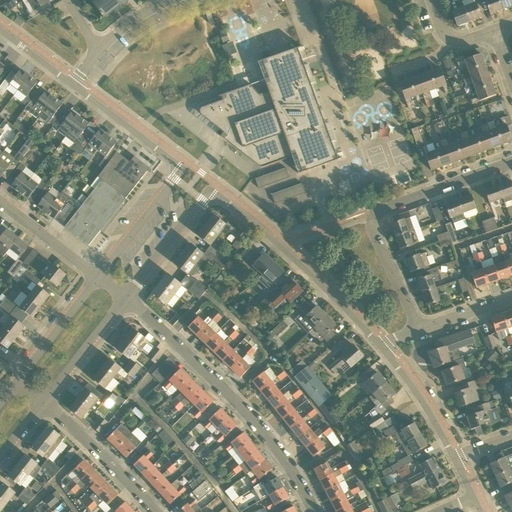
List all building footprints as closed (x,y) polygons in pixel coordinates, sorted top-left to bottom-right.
[(13,0),(5,5),(6,5),(8,9),(9,11),(17,6),(13,0)] [(28,0),(35,11),(43,5),(52,0),(51,0),(22,0),(23,1),(25,0),(28,0)] [(99,0),(95,4),(101,12),(100,13),(102,15),(103,15),(105,17),(119,6),(121,8),(127,3),(125,0),(99,0)] [(502,10),(498,0),(485,0),(491,14),(502,10)] [(511,0),(498,0),(502,10),(511,6),(511,0)] [(481,18),(476,3),(464,7),(469,22),(481,18)] [(464,7),(452,12),(458,26),(469,22),(464,7)] [(209,24),(214,22),(210,11),(205,12),(209,24)] [(21,27),(24,23),(17,18),(14,22),(21,27)] [(225,32),(220,34),(223,43),(229,41),(225,32)] [(223,44),(227,55),(236,52),(232,41),(223,44)] [(259,95),(251,85),(221,95),(223,100),(211,105),(203,108),(201,109),(200,110),(200,112),(200,114),(202,115),(224,133),(221,136),(224,139),(259,166),(260,167),(262,167),(264,167),(296,155),(302,173),(319,167),(325,165),(329,163),(328,163),(337,160),(338,160),(332,142),(335,141),(329,123),(325,124),(311,84),(314,82),(308,65),(304,66),(298,48),(297,48),(297,49),(289,52),(288,51),(282,54),(282,53),(276,56),(262,61),(269,79),(265,80),(269,92),(259,95)] [(313,49),(301,54),(305,65),(317,60),(313,49)] [(466,64),(468,71),(485,65),(481,54),(457,63),(459,67),(466,64)] [(489,75),(485,65),(468,71),(471,77),(463,80),(465,84),(489,75)] [(440,69),(430,73),(436,89),(443,87),(445,94),(449,93),(440,69)] [(14,96),(18,91),(29,76),(20,70),(16,75),(11,72),(0,86),(0,94),(2,96),(6,90),(14,96)] [(420,76),(429,100),(432,99),(429,92),(436,89),(430,73),(420,76)] [(476,91),(492,85),(489,75),(465,84),(466,87),(473,84),(476,91)] [(22,103),(26,107),(37,93),(32,90),(37,83),(29,76),(18,91),(26,97),(22,103)] [(410,80),(416,97),(422,94),(425,102),(429,100),(420,76),(410,80)] [(416,97),(410,80),(399,84),(408,108),(412,106),(409,99),(416,97)] [(478,98),(472,100),(471,100),(472,104),(496,95),(492,85),(476,91),(478,98)] [(38,119),(39,117),(54,98),(46,91),(41,97),(37,93),(26,107),(24,109),(38,119)] [(49,122),(53,126),(63,113),(58,110),(62,104),(54,98),(39,117),(48,124),(49,122)] [(57,131),(66,137),(80,118),(72,111),(68,117),(63,113),(53,126),(58,130),(57,131)] [(80,118),(66,137),(62,142),(70,149),(75,153),(89,133),(85,130),(89,124),(80,118)] [(511,141),(511,139),(507,125),(504,118),(500,119),(503,127),(496,129),(502,145),(511,141)] [(22,124),(18,130),(25,134),(29,129),(22,124)] [(502,145),(496,129),(490,131),(487,124),(484,125),(492,149),(502,145)] [(482,153),(492,149),(484,125),(480,126),(483,134),(476,136),(482,153)] [(411,130),(417,147),(424,144),(417,127),(411,130)] [(93,156),(97,151),(108,136),(100,130),(94,137),(89,133),(75,153),(77,154),(82,154),(85,150),(93,156)] [(482,153),(476,136),(470,139),(467,131),(463,132),(472,156),(482,153)] [(462,160),(472,156),(463,132),(460,134),(462,141),(456,144),(462,160)] [(97,151),(105,157),(98,166),(103,170),(117,152),(112,148),(117,143),(108,136),(97,151)] [(462,160),(456,144),(449,146),(446,138),(443,140),(451,164),(462,160)] [(29,139),(25,145),(30,149),(34,143),(29,139)] [(443,140),(439,141),(433,143),(435,151),(441,167),(451,164),(443,140)] [(441,167),(435,151),(429,153),(426,146),(422,147),(431,171),(441,167)] [(6,180),(24,157),(18,153),(14,158),(5,151),(3,153),(0,156),(0,178),(2,176),(6,180)] [(117,152),(103,170),(98,177),(102,180),(125,199),(149,169),(152,171),(152,170),(135,157),(130,163),(117,152)] [(11,187),(19,193),(30,179),(22,172),(25,168),(21,164),(10,177),(15,181),(11,187)] [(256,176),(258,185),(289,178),(287,169),(256,176)] [(39,185),(30,179),(19,193),(28,199),(32,194),(37,198),(47,184),(42,180),(39,185)] [(69,222),(64,228),(69,232),(72,234),(75,236),(78,238),(88,246),(125,199),(102,180),(78,211),(69,222)] [(498,185),(503,199),(505,203),(511,200),(511,184),(511,181),(498,185)] [(302,183),(272,193),(275,202),(306,192),(302,183)] [(60,194),(47,184),(37,198),(41,201),(37,207),(46,213),(60,194)] [(69,185),(64,191),(71,198),(77,192),(69,185)] [(503,199),(498,185),(485,190),(490,204),(503,199)] [(58,214),(69,222),(78,211),(72,206),(73,204),(69,201),(70,199),(62,192),(60,194),(46,213),(54,220),(58,214)] [(476,215),(477,213),(471,195),(458,200),(465,219),(476,215)] [(453,224),(465,219),(458,200),(445,205),(450,218),(451,218),(453,224)] [(439,207),(432,210),(436,222),(443,220),(439,207)] [(205,225),(222,239),(230,229),(226,226),(226,225),(213,215),(205,225)] [(405,220),(391,225),(395,237),(420,229),(415,216),(405,220)] [(488,220),(492,231),(498,229),(494,218),(488,220)] [(492,231),(488,220),(482,222),(486,233),(492,231)] [(458,243),(454,232),(451,223),(445,225),(448,233),(450,239),(452,244),(452,245),(458,243)] [(222,239),(205,225),(197,236),(217,251),(221,247),(218,244),(222,239)] [(424,241),(420,229),(395,237),(400,250),(414,245),(424,241)] [(0,255),(3,257),(9,249),(18,238),(7,230),(0,238),(0,255)] [(437,237),(439,243),(450,239),(448,233),(437,237)] [(240,236),(232,246),(237,250),(245,240),(240,236)] [(9,249),(20,257),(29,246),(18,238),(9,249)] [(450,239),(439,243),(441,248),(452,244),(450,239)] [(199,268),(207,257),(191,244),(183,254),(199,268)] [(488,284),(483,270),(480,262),(477,254),(476,250),(474,245),(470,246),(476,264),(474,264),(477,272),(471,274),(476,288),(488,284)] [(511,259),(510,260),(507,253),(505,245),(499,247),(510,277),(511,275),(511,259)] [(493,266),(498,281),(510,277),(499,247),(496,248),(498,256),(499,258),(497,259),(499,264),(493,266)] [(26,270),(27,270),(39,254),(33,250),(23,263),(21,266),(26,270)] [(216,257),(226,265),(230,260),(220,252),(216,257)] [(411,273),(425,268),(424,267),(429,266),(425,253),(420,254),(404,260),(406,267),(409,266),(411,273)] [(199,268),(183,254),(175,265),(191,278),(199,268)] [(249,262),(263,275),(274,263),(264,254),(260,259),(255,255),(249,262)] [(222,270),(226,265),(216,257),(212,262),(222,270)] [(23,263),(18,259),(8,273),(13,277),(15,274),(21,266),(23,263)] [(448,270),(459,266),(457,260),(446,264),(448,270)] [(283,272),(274,263),(263,275),(277,288),(283,281),(279,277),(283,272)] [(53,265),(44,276),(57,287),(66,275),(53,265)] [(21,266),(15,274),(21,279),(23,276),(37,286),(28,297),(41,307),(50,296),(45,292),(48,287),(27,270),(26,270),(21,266)] [(493,266),(483,270),(488,284),(498,281),(493,266)] [(434,282),(441,280),(437,268),(417,275),(418,280),(422,293),(436,288),(434,282)] [(182,286),(167,274),(160,284),(174,295),(179,299),(187,290),(182,286)] [(462,293),(468,291),(464,278),(458,280),(462,293)] [(203,294),(207,289),(197,281),(193,286),(203,294)] [(270,314),(276,308),(286,298),(290,303),(303,291),(294,282),(283,292),(280,289),(260,304),(270,314)] [(174,295),(160,284),(152,293),(167,305),(174,295)] [(199,300),(203,294),(193,286),(189,292),(199,300)] [(436,288),(422,293),(427,306),(441,301),(438,295),(445,292),(443,286),(436,288)] [(7,297),(3,302),(14,311),(18,306),(7,297)] [(28,297),(20,308),(32,318),(41,307),(28,297)] [(0,308),(10,316),(14,311),(3,302),(0,305),(0,308)] [(181,318),(190,309),(185,304),(176,313),(181,318)] [(301,314),(314,328),(326,316),(317,307),(313,312),(308,307),(301,314)] [(209,317),(212,321),(218,314),(215,311),(209,317)] [(511,311),(503,314),(508,329),(511,327),(511,311)] [(212,321),(216,324),(221,318),(218,314),(212,321)] [(496,333),(508,329),(503,314),(491,318),(496,333)] [(326,316),(314,328),(309,333),(314,339),(320,334),(327,342),(334,335),(330,330),(335,326),(326,316)] [(12,317),(4,328),(16,338),(25,327),(12,317)] [(197,336),(207,326),(198,317),(188,328),(197,336)] [(283,321),(272,332),(277,337),(288,326),(283,321)] [(0,342),(8,349),(16,338),(4,328),(0,325),(0,342)] [(197,336),(206,345),(216,334),(207,326),(197,336)] [(235,331),(231,327),(225,333),(230,337),(235,331)] [(125,339),(137,349),(141,352),(149,342),(133,329),(125,339)] [(470,330),(436,342),(438,349),(429,352),(435,368),(443,365),(451,363),(447,353),(475,343),(470,330)] [(239,334),(235,331),(230,337),(233,340),(239,334)] [(225,342),(216,334),(206,345),(214,353),(225,342)] [(489,350),(496,347),(492,335),(484,338),(489,350)] [(247,336),(241,342),(245,346),(251,340),(247,336)] [(157,346),(159,341),(152,338),(149,343),(157,346)] [(137,349),(125,339),(117,350),(129,359),(137,349)] [(256,344),(251,340),(245,346),(246,348),(243,350),(247,354),(253,348),(256,344)] [(223,361),(233,351),(225,342),(214,353),(223,361)] [(345,362),(351,368),(363,357),(354,346),(341,357),(330,367),(335,374),(340,369),(339,368),(345,362)] [(163,353),(156,348),(148,358),(155,363),(163,353)] [(256,351),(253,348),(247,354),(250,357),(256,351)] [(492,350),(487,355),(493,361),(498,356),(492,350)] [(223,361),(231,370),(242,359),(233,351),(223,361)] [(164,371),(173,362),(169,358),(160,366),(164,371)] [(121,368),(109,359),(101,369),(113,379),(117,373),(121,368)] [(251,368),(242,359),(231,370),(240,378),(251,368)] [(451,363),(443,365),(445,371),(442,372),(446,385),(464,379),(462,371),(467,369),(463,359),(451,363)] [(128,366),(136,373),(140,368),(132,361),(128,366)] [(294,378),(307,367),(302,361),(289,372),(294,378)] [(177,366),(173,362),(164,371),(169,375),(177,366)] [(132,377),(136,373),(128,366),(124,371),(127,374),(132,377)] [(156,379),(164,371),(160,366),(152,375),(156,379)] [(319,407),(324,403),(332,396),(307,367),(294,378),(319,407)] [(277,377),(284,372),(281,368),(274,374),(277,377)] [(105,389),(113,379),(101,369),(93,380),(105,389)] [(178,389),(189,377),(181,369),(164,386),(167,390),(173,384),(178,389)] [(160,383),(169,375),(164,371),(156,379),(160,383)] [(260,391),(272,382),(264,372),(252,382),(260,391)] [(280,381),(287,376),(284,372),(277,377),(280,381)] [(361,379),(373,394),(386,383),(378,373),(373,377),(369,373),(361,379)] [(175,408),(197,386),(189,377),(178,389),(182,393),(176,399),(175,398),(170,403),(175,408)] [(460,407),(479,401),(475,390),(479,389),(476,381),(462,386),(463,390),(455,393),(460,407)] [(268,401),(279,391),(272,382),(260,391),(268,401)] [(393,417),(384,421),(381,416),(386,410),(385,409),(393,402),(389,398),(394,393),(386,383),(373,394),(369,398),(376,406),(369,413),(372,419),(368,422),(373,430),(393,417)] [(194,405),(205,394),(197,386),(175,408),(179,411),(184,406),(185,407),(190,401),(194,405)] [(289,392),(292,396),(299,391),(296,387),(289,392)] [(99,395),(93,390),(90,393),(86,389),(82,394),(80,394),(77,398),(78,399),(89,409),(97,398),(109,407),(113,403),(104,396),(101,394),(99,395)] [(500,390),(493,392),(496,400),(503,398),(500,390)] [(117,398),(110,393),(108,391),(104,396),(113,403),(120,408),(126,401),(118,395),(117,398)] [(275,410),(287,401),(283,396),(279,391),(268,401),(275,410)] [(295,400),(302,394),(299,391),(292,396),(295,400)] [(199,410),(193,415),(197,419),(213,402),(205,394),(194,405),(199,410)] [(81,419),(89,409),(78,399),(70,410),(81,419)] [(283,420),(295,410),(287,401),(275,410),(283,420)] [(471,430),(480,427),(480,425),(490,422),(486,412),(492,410),(489,402),(476,407),(478,413),(467,417),(471,430)] [(319,407),(326,415),(330,412),(324,403),(319,407)] [(308,415),(314,410),(311,406),(305,411),(308,415)] [(137,407),(133,411),(141,419),(145,416),(137,407)] [(204,426),(207,429),(213,424),(217,429),(229,417),(221,409),(204,426)] [(291,429),(302,420),(295,410),(283,420),(291,429)] [(311,419),(317,413),(314,410),(308,415),(311,419)] [(229,417),(217,429),(222,433),(216,439),(220,442),(237,426),(229,417)] [(406,419),(405,420),(403,430),(397,433),(394,427),(397,425),(393,417),(373,430),(376,436),(383,432),(386,438),(395,434),(401,445),(402,445),(421,435),(416,426),(417,422),(406,419)] [(100,433),(108,423),(101,418),(93,428),(100,433)] [(302,420),(291,429),(298,438),(310,429),(302,420)] [(107,439),(117,449),(131,434),(121,424),(107,439)] [(323,434),(329,428),(326,425),(320,430),(319,429),(313,433),(310,429),(298,438),(306,448),(317,438),(323,434)] [(55,450),(66,436),(61,432),(59,435),(48,427),(40,437),(55,450)] [(329,428),(323,434),(326,437),(332,432),(329,428)] [(166,444),(173,440),(164,429),(158,434),(166,444)] [(238,452),(251,442),(244,433),(225,448),(228,452),(234,447),(238,452)] [(131,434),(117,449),(127,458),(141,443),(131,434)] [(189,447),(196,440),(190,434),(183,441),(189,447)] [(402,445),(408,456),(408,457),(410,456),(427,446),(421,435),(402,445)] [(43,457),(47,460),(48,459),(49,458),(55,450),(40,437),(32,448),(43,457)] [(314,457),(325,448),(317,438),(306,448),(314,457)] [(245,461),(258,451),(251,442),(238,452),(245,461)] [(357,464),(363,460),(352,443),(346,446),(352,456),(357,464)] [(201,447),(195,452),(200,457),(205,452),(201,447)] [(69,461),(77,452),(73,448),(64,456),(69,461)] [(147,460),(153,455),(149,451),(134,465),(143,475),(153,466),(147,460)] [(252,470),(265,460),(258,451),(245,461),(252,470)] [(490,465),(495,476),(510,469),(511,468),(511,455),(504,458),(502,453),(493,457),(496,462),(490,465)] [(17,466),(29,475),(37,464),(26,455),(17,466)] [(398,463),(391,467),(394,472),(401,468),(413,462),(410,456),(408,457),(408,456),(397,462),(398,463)] [(433,458),(420,465),(424,472),(408,481),(411,486),(440,470),(433,458)] [(47,460),(44,464),(57,474),(61,469),(53,463),(48,459),(47,460)] [(78,475),(73,481),(74,481),(68,487),(71,491),(93,469),(84,460),(73,471),(78,475)] [(250,480),(253,484),(272,470),(265,460),(252,470),(256,476),(250,480)] [(167,471),(173,465),(170,461),(164,467),(167,471)] [(233,470),(239,466),(236,462),(230,467),(233,470)] [(327,462),(314,469),(320,480),(347,466),(345,462),(331,469),(327,462)] [(57,474),(44,464),(40,469),(52,479),(57,474)] [(171,474),(176,469),(173,465),(167,471),(171,474)] [(21,486),(29,475),(17,466),(9,477),(21,486)] [(162,476),(153,466),(143,475),(152,485),(162,476)] [(239,466),(233,470),(236,474),(242,470),(239,466)] [(347,466),(320,480),(325,491),(338,484),(335,478),(349,470),(347,466)] [(406,466),(397,472),(401,478),(410,473),(406,466)] [(501,488),(506,485),(511,482),(511,468),(510,469),(495,476),(501,488)] [(93,469),(71,491),(74,494),(80,488),(81,489),(86,484),(91,488),(101,478),(93,469)] [(440,470),(411,486),(413,490),(429,482),(433,489),(446,482),(440,470)] [(194,491),(198,487),(206,481),(201,475),(189,486),(194,491)] [(161,494),(171,485),(162,476),(152,485),(161,494)] [(85,504),(88,508),(110,486),(101,478),(91,488),(95,492),(89,498),(90,499),(85,504)] [(259,494),(266,490),(269,496),(283,488),(277,478),(257,489),(259,494)] [(176,480),(171,485),(161,494),(170,504),(186,490),(176,480)] [(3,484),(0,488),(0,498),(6,504),(15,493),(3,484)] [(338,484),(325,491),(331,501),(344,495),(338,484)] [(118,495),(110,486),(88,508),(91,511),(97,505),(98,506),(103,501),(108,506),(118,495)] [(231,487),(226,490),(236,507),(242,503),(231,487)] [(358,487),(350,491),(352,495),(358,492),(360,491),(358,487)] [(22,493),(31,500),(36,496),(26,488),(22,493)] [(266,505),(268,510),(289,498),(283,488),(269,496),(273,502),(266,505)] [(353,497),(352,495),(350,491),(344,495),(331,501),(336,511),(350,505),(347,500),(353,497)] [(31,500),(22,493),(18,498),(27,505),(31,500)] [(52,495),(45,501),(51,508),(58,501),(52,495)] [(382,511),(391,511),(397,509),(390,497),(378,503),(382,511)] [(193,511),(191,508),(197,504),(193,499),(177,511),(193,511)] [(134,511),(125,502),(114,511),(134,511)]
